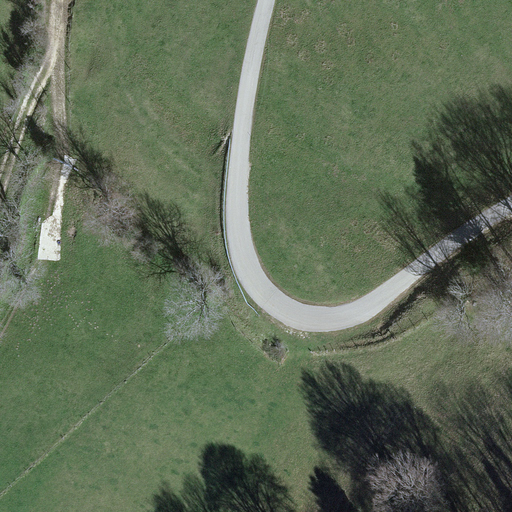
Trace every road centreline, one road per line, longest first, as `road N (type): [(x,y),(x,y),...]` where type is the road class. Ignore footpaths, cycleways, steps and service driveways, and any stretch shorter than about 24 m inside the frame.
road 1 (unclassified): [(265,0),(244,101),(235,204),(244,261),(265,295),(299,315),(348,314),(511,203)]
road 2 (track): [(57,0),(51,53),(60,170)]
road 3 (track): [(0,182),(51,53)]
